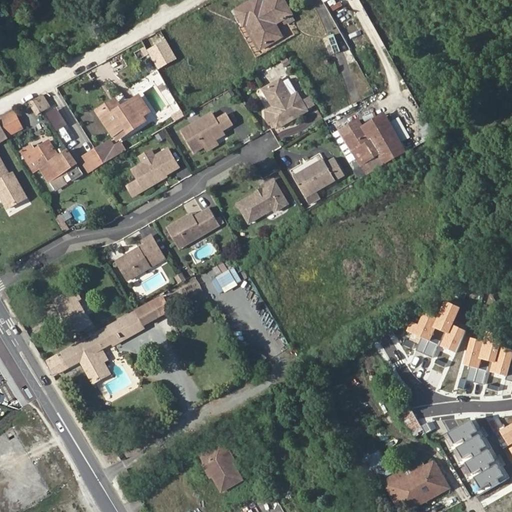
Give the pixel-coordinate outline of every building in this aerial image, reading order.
[(281,17),(283,19),(293,14),(284,0),(269,0),(264,3),(262,0),(253,0),(237,10),(245,24),(248,23),(262,48),(283,36),(276,23),(274,21),(281,17)] [(167,40),(148,51),(159,70),(178,59),(167,40)] [(348,46),(339,49),(345,66),(354,63),(348,46)] [(290,77),(284,81),(292,95),(298,92),(290,77)] [(282,78),(265,88),(273,100),(276,98),(278,101),(276,105),(270,109),(280,125),(310,108),(309,106),(305,99),(300,91),(298,92),(292,95),(284,81),(282,78)] [(44,93),(28,99),(33,114),(49,108),(44,93)] [(316,102),(312,95),(305,99),(309,106),(316,102)] [(128,134),(144,123),(142,118),(148,114),(139,99),(121,111),(116,114),(110,105),(98,113),(113,137),(125,129),(128,134)] [(116,114),(121,111),(115,102),(110,105),(116,114)] [(183,117),(180,111),(171,116),(174,122),(183,117)] [(14,112),(0,120),(0,121),(1,123),(9,136),(9,138),(23,129),(21,124),(9,131),(5,124),(17,117),(14,112)] [(204,145),(216,138),(218,130),(223,127),(214,112),(182,131),(193,151),(204,145)] [(21,124),(17,117),(5,124),(9,131),(21,124)] [(361,119),(343,131),(348,138),(365,126),(361,119)] [(9,136),(1,123),(0,123),(0,141),(9,136)] [(348,138),(365,165),(382,154),(374,140),(365,126),(348,138)] [(218,130),(216,138),(226,132),(223,127),(218,130)] [(117,141),(128,134),(125,129),(113,137),(117,141)] [(336,135),(362,179),(371,174),(365,165),(348,138),(343,131),(336,135)] [(365,165),(371,174),(397,158),(382,134),(374,140),(382,154),(365,165)] [(219,143),(216,138),(204,145),(207,150),(219,143)] [(25,161),(33,173),(36,172),(41,169),(59,158),(50,141),(31,152),(34,159),(30,162),(29,160),(25,161)] [(109,142),(95,150),(103,164),(117,155),(113,147),(109,142)] [(120,143),(113,147),(117,155),(125,151),(120,143)] [(21,153),(25,161),(29,160),(30,162),(34,159),(31,152),(29,148),(21,153)] [(138,179),(127,185),(133,195),(162,179),(159,173),(161,173),(165,174),(171,170),(171,168),(177,165),(168,148),(154,156),(143,162),(132,169),(138,179)] [(103,164),(95,150),(85,156),(93,170),(103,164)] [(151,150),(139,156),(143,162),(154,156),(151,150)] [(41,169),(49,182),(64,173),(70,183),(83,176),(69,153),(66,154),(59,158),(41,169)] [(93,170),(85,156),(78,160),(86,174),(93,170)] [(324,158),(294,176),(307,198),(347,175),(336,157),(327,162),(324,158)] [(0,159),(0,181),(9,176),(0,159)] [(13,174),(9,176),(0,181),(0,192),(9,208),(27,198),(13,174)] [(268,188),(263,191),(262,195),(260,196),(258,194),(239,204),(251,223),(274,209),(280,210),(287,206),(288,200),(276,180),(267,185),(268,188)] [(307,198),(313,208),(323,202),(318,192),(307,198)] [(197,242),(216,231),(212,224),(218,220),(211,209),(194,218),(190,220),(188,216),(168,227),(179,246),(193,237),(197,242)] [(212,224),(216,231),(222,227),(218,220),(212,224)] [(182,251),(197,242),(193,237),(179,246),(182,251)] [(127,282),(166,260),(153,238),(143,243),(146,247),(117,263),(127,282)] [(75,290),(57,300),(62,310),(60,311),(74,335),(91,324),(78,302),(81,300),(75,290)] [(144,326),(170,311),(163,298),(136,313),(144,326)] [(463,308),(445,299),(435,319),(426,314),(420,326),(412,322),(408,330),(431,341),(436,329),(448,334),(442,347),(457,354),(468,331),(455,325),(463,308)] [(136,313),(104,331),(112,344),(144,326),(136,313)] [(269,321),(264,324),(271,336),(276,333),(269,321)] [(487,344),(472,340),(465,364),(480,368),(483,359),(494,362),(491,373),(509,378),(511,366),(511,348),(502,346),(506,332),(491,328),(487,344)] [(104,330),(75,347),(62,355),(64,357),(51,365),(57,376),(81,362),(94,384),(108,376),(101,364),(96,354),(102,351),(112,344),(104,331),(104,330)] [(419,360),(426,356),(415,337),(408,341),(419,360)] [(96,354),(101,364),(107,361),(102,351),(96,354)] [(398,411),(412,436),(422,430),(408,405),(398,411)] [(471,419),(448,433),(455,445),(464,439),(466,443),(474,438),(473,435),(478,431),(471,419)] [(511,424),(501,431),(510,445),(511,444),(511,424)] [(481,434),(458,448),(465,460),(474,454),(476,458),(484,453),(483,450),(488,446),(481,434)] [(231,462),(225,451),(220,443),(199,455),(221,492),(242,479),(231,462)] [(228,449),(225,451),(231,462),(234,461),(228,449)] [(376,478),(390,472),(379,449),(365,456),(376,478)] [(489,450),(466,464),(473,476),(483,470),(485,474),(493,469),(491,466),(497,462),(489,450)] [(435,462),(391,487),(405,511),(408,511),(415,508),(414,506),(424,500),(425,502),(450,487),(435,462)] [(499,466),(476,480),(483,492),(492,486),(494,490),(502,485),(500,482),(506,478),(499,466)]
